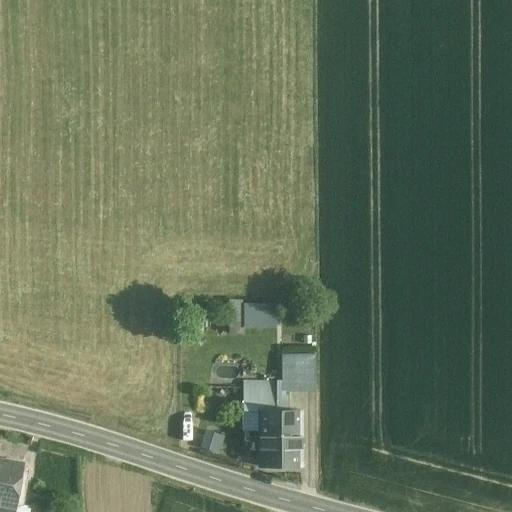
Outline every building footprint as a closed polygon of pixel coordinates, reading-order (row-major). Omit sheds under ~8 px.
[(241,301),(228,301),(228,333),(241,333),(241,301)] [(276,301),(254,301),(254,321),(276,321),(276,301)] [(282,354),(281,371),(314,372),(315,356),(282,354)] [(281,371),(281,381),(242,382),(242,412),(259,412),(259,411),(287,411),(287,392),(315,393),(314,372),(281,371)] [(287,411),(259,411),(259,412),(260,467),(300,467),(300,411),(287,411)] [(219,452),(225,435),(208,429),(202,446),(219,452)] [(0,459),(0,507),(15,510),(15,507),(18,491),(20,482),(22,466),(23,463),(0,459)] [(23,494),(18,491),(15,507),(21,506),(23,494)]
